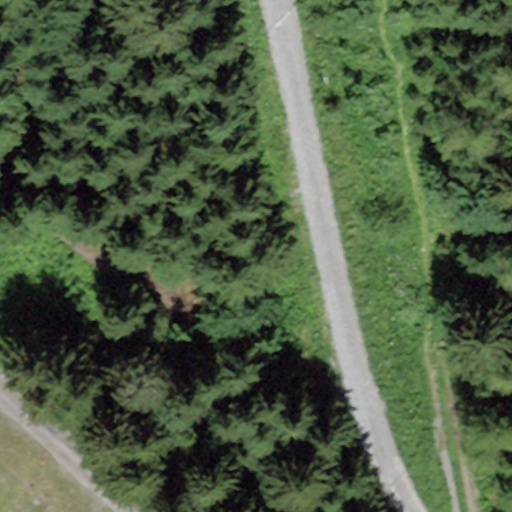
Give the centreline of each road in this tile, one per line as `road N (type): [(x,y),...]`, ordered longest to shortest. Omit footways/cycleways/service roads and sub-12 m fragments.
road 1 (track): [(275,0),(375,462),(409,511)]
road 2 (unclassified): [(0,382),(132,511)]
